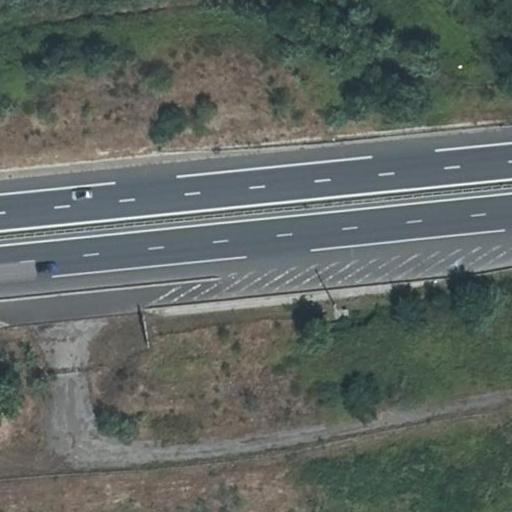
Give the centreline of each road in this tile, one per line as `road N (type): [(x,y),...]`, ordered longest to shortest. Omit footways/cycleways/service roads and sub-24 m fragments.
road 1 (motorway): [(511,158),(0,212)]
road 2 (motorway): [(0,265),(511,212)]
